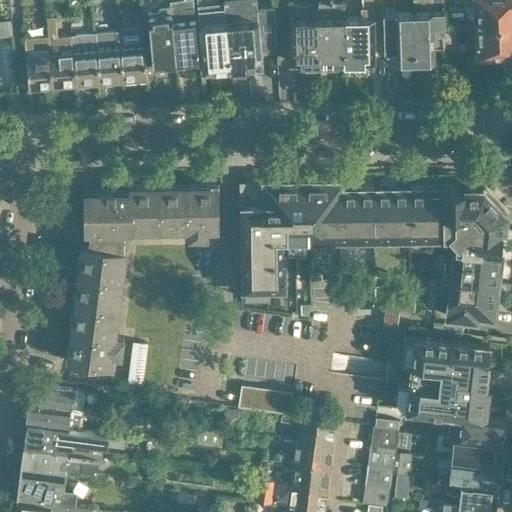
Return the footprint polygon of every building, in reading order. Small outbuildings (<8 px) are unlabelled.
[(169,0),(170,4),(175,61),(198,57),(196,18),(193,0),(169,0)] [(255,0),(223,0),(226,23),(230,67),(234,72),(246,71),(249,65),(262,64),(260,44),(276,42),(274,6),(257,8),(255,0)] [(372,12),(385,12),(386,12),(385,0),(364,0),(364,7),(362,7),(362,17),(345,17),(346,61),(349,66),(360,66),(364,60),(373,60),(373,17),(372,17),(372,12)] [(395,12),(394,0),(385,0),(386,12),(385,12),(385,32),(387,32),(387,47),(396,47),(397,60),(401,65),(415,64),(414,12),(395,12)] [(511,0),(474,0),(475,7),(470,7),(471,24),(511,23),(511,0)] [(175,61),(170,4),(160,5),(160,10),(148,11),(153,64),(175,61)] [(319,61),(318,8),(290,8),(291,61),(301,61),(305,66),(316,66),(319,61)] [(346,61),(345,17),(329,17),(329,8),(318,8),(319,61),(345,60),(346,61)] [(445,44),(444,26),(444,11),(414,12),(415,64),(429,64),(433,59),(433,44),(445,44)] [(56,14),(47,14),(49,35),(50,51),(49,51),(52,85),(63,84),(65,86),(72,85),(74,83),(76,83),(72,33),(58,34),(56,14)] [(230,67),(226,23),(202,26),(204,56),(202,56),(204,69),(230,67)] [(511,23),(471,24),(472,40),(477,40),(477,55),(506,55),(506,57),(511,60),(511,59),(511,23)] [(143,26),(119,28),(123,79),(125,78),(127,81),(135,80),(136,77),(147,76),(143,26)] [(454,26),(444,26),(445,44),(455,44),(454,26)] [(123,79),(119,28),(95,31),(99,81),(102,80),(103,83),(111,82),(113,79),(123,79)] [(99,81),(95,31),(72,33),(76,83),(99,81)] [(52,85),(49,51),(50,51),(49,35),(24,37),(26,53),(29,87),(40,86),(41,88),(49,87),(51,85),(52,85)] [(268,183),(241,183),(243,284),(255,284),(255,286),(285,285),(285,234),(447,232),(457,239),(449,315),(476,318),(476,313),(493,315),(493,310),(497,310),(500,286),(496,286),(504,212),(506,210),(500,204),(503,201),(492,191),(489,194),(484,189),(483,190),(424,190),(424,187),(411,187),(411,190),(373,190),(373,187),(359,187),(359,190),(341,190),(341,183),(339,183),(334,179),(324,179),(320,183),(284,183),(280,179),(272,179),(268,183)] [(176,184),(158,184),(158,188),(147,188),(147,184),(130,184),(130,194),(114,194),(114,190),(101,190),(101,194),(86,194),(86,193),(84,193),(85,230),(90,230),(88,244),(82,244),(80,261),(84,262),(83,273),(78,272),(76,289),(81,290),(79,301),(75,301),(73,318),(77,319),(75,330),(71,329),(69,347),(73,348),(72,360),(71,359),(71,360),(112,365),(114,355),(122,356),(124,337),(116,336),(127,250),(124,249),(124,229),(188,228),(188,237),(207,236),(207,228),(218,228),(217,186),(216,186),(216,188),(201,188),(201,184),(188,184),(188,188),(176,188),(176,184)] [(322,271),(310,271),(310,279),(322,279),(322,271)] [(374,271),(362,271),(362,279),(375,279),(374,271)] [(385,302),(384,324),(398,325),(399,309),(414,310),(417,275),(385,302)] [(393,284),(374,284),(375,301),(393,284)] [(391,333),(383,405),(450,412),(485,416),(486,414),(489,387),(484,386),(489,343),(449,339),(391,333)] [(42,360),(41,369),(54,371),(55,362),(42,360)] [(86,388),(32,382),(31,382),(30,386),(32,386),(30,402),(84,409),(86,388)] [(253,408),(256,385),(241,383),(238,406),(253,408)] [(268,410),(271,387),(256,385),(253,408),(268,410)] [(279,412),(282,389),(271,387),(268,410),(279,412)] [(282,389),(279,412),(283,412),(290,413),(293,390),(282,389)] [(81,429),(81,428),(84,409),(30,402),(28,416),(27,416),(26,420),(27,420),(27,422),(81,429)] [(225,405),(222,425),(241,428),(244,407),(225,405)] [(104,410),(102,419),(117,420),(117,421),(135,424),(137,415),(119,412),(119,411),(104,410)] [(332,444),(335,419),(290,413),(283,412),(282,419),(299,421),(297,439),(332,444)] [(444,432),(444,434),(446,434),(454,435),(502,441),(505,416),(486,414),(485,416),(450,412),(448,432),(444,432)] [(387,426),(388,418),(376,416),(375,424),(387,426)] [(125,446),(127,434),(81,428),(81,429),(27,422),(24,444),(68,450),(68,444),(74,445),(75,440),(125,446)] [(395,448),(398,427),(387,426),(375,424),(373,424),(370,445),(395,448)] [(399,430),(397,446),(409,447),(411,432),(399,430)] [(446,434),(446,439),(454,439),(453,445),(456,446),(455,456),(455,457),(500,462),(502,441),(454,435),(446,434)] [(329,464),(332,444),(297,439),(297,440),(285,438),(284,446),(296,447),(294,460),(329,464)] [(66,457),(68,450),(24,444),(22,463),(67,469),(67,468),(97,472),(99,461),(66,457)] [(393,467),(395,448),(370,445),(368,464),(393,467)] [(400,450),(398,471),(409,472),(412,451),(400,450)] [(498,483),(500,462),(455,457),(455,456),(439,454),(440,466),(439,476),(447,477),(498,483)] [(327,485),(329,464),(294,460),(291,485),(326,489),(327,485)] [(64,489),(67,469),(22,463),(17,498),(78,506),(80,491),(64,489)] [(390,486),(393,467),(368,464),(365,483),(390,486)] [(495,505),(498,483),(447,477),(446,488),(444,500),(495,505)] [(272,501),(274,481),(259,479),(257,496),(257,500),(272,501)] [(388,505),(390,486),(365,483),(362,502),(388,505)] [(324,510),(326,489),(291,485),(289,506),(324,510)] [(17,498),(15,511),(88,511),(89,508),(78,506),(17,498)] [(494,511),(495,505),(444,500),(442,511),(494,511)]
